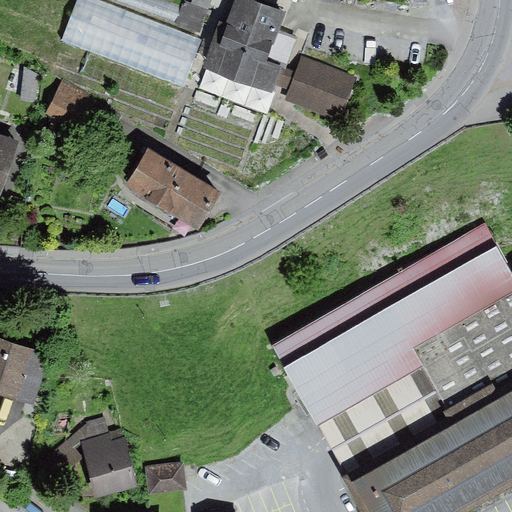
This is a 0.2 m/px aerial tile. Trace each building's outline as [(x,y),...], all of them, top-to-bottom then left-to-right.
[(97,0),(78,0),(63,40),(183,86),(201,40),(97,0)] [(165,0),(109,0),(199,33),(208,11),(191,4),(183,2),(182,6),(165,0)] [(192,0),(191,4),(208,11),(212,0),(192,0)] [(288,13),(252,0),(236,0),(227,25),(220,22),(203,69),(272,94),(281,69),(287,71),(299,37),(282,30),(288,13)] [(358,78),(302,58),(286,102),(341,122),(358,78)] [(24,68),(21,102),(37,103),(39,76),(24,68)] [(95,95),(63,81),(48,115),(80,129),(95,95)] [(19,143),(0,136),(0,196),(19,143)] [(220,194),(148,151),(126,187),(199,230),(220,194)] [(511,270),(484,224),(269,346),(349,485),(456,425),(411,347),(511,289),(511,270)] [(349,485),(364,511),(464,511),(511,485),(511,289),(411,347),(456,425),(349,485)] [(36,350),(0,337),(0,394),(33,406),(49,359),(35,354),(36,350)] [(80,441),(108,434),(105,418),(87,424),(44,461),(61,478),(85,458),(80,441)] [(108,434),(80,441),(85,458),(96,499),(138,488),(122,430),(108,434)] [(183,464),(146,468),(149,495),(186,491),(183,464)]
